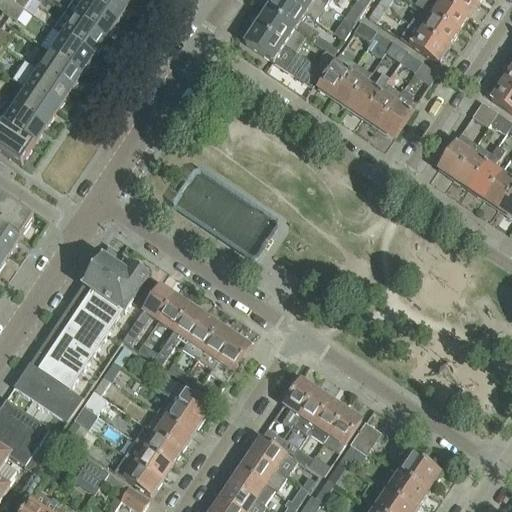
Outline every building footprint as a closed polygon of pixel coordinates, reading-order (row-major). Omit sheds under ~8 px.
[(0,13),(6,17),(14,6),(4,0),(2,0),(0,4),(0,13)] [(32,0),(17,0),(14,6),(24,13),(32,0)] [(119,23),(87,2),(84,0),(74,0),(66,14),(107,41),(119,23)] [(131,5),(123,0),(87,0),(87,2),(119,23),(131,5)] [(301,25),(306,17),(279,0),(274,0),(271,5),(272,7),(268,15),(306,40),(306,41),(325,53),(334,59),(337,52),(317,39),(319,37),(301,25)] [(327,7),(315,0),(314,0),(279,0),(306,17),(316,23),(327,7)] [(358,0),(356,4),(365,11),(372,0),(358,0)] [(383,0),(380,6),(387,11),(394,0),(383,0)] [(421,0),(415,9),(420,12),(458,38),(468,22),(435,0),(421,0)] [(478,8),(466,0),(435,0),(468,22),(478,8)] [(355,27),(365,11),(356,4),(345,20),(355,27)] [(16,24),(24,13),(14,6),(6,17),(16,24)] [(369,21),(377,26),(387,11),(380,6),(369,21)] [(420,12),(410,27),(421,33),(448,52),(458,38),(420,12)] [(107,41),(66,14),(54,32),(63,37),(94,59),(107,41)] [(306,40),(268,15),(263,22),(259,22),(256,27),(257,30),(256,31),(295,57),(295,56),(306,41),(306,40)] [(344,43),(355,27),(345,20),(334,36),(344,43)] [(378,37),(361,25),(355,36),(370,46),(372,43),(374,44),(378,37)] [(448,52),(421,33),(410,27),(400,42),(439,67),(443,60),(446,62),(450,56),(447,54),(448,52)] [(295,57),(256,31),(253,31),(250,36),(251,39),(245,48),(312,92),(323,75),(315,70),(315,69),(295,56),(295,57)] [(11,38),(1,32),(0,32),(0,48),(2,51),(11,38)] [(94,59),(63,37),(51,55),(82,77),(94,59)] [(388,54),(393,47),(378,37),(374,44),(377,46),(371,55),(381,61),(387,53),(388,54)] [(408,57),(393,47),(388,54),(403,63),(408,57)] [(82,77),(51,55),(41,49),(29,68),(38,74),(70,95),(82,77)] [(323,75),(334,59),(325,53),(315,69),(315,70),(323,75)] [(423,67),(408,57),(403,63),(401,66),(415,76),(417,77),(423,67)] [(341,58),(319,91),(319,92),(320,94),(324,97),(326,96),(334,101),(357,68),(349,63),(341,58)] [(437,76),(423,67),(417,77),(415,76),(413,79),(429,89),(437,76)] [(372,78),(357,68),(334,101),(341,106),(341,109),(348,113),(366,86),(372,78)] [(511,73),(503,87),(511,92),(511,73)] [(70,95),(38,74),(26,92),(58,113),(70,95)] [(363,121),(387,88),(386,87),(389,82),(382,78),(373,91),(366,86),(348,113),(354,118),(357,117),(363,121)] [(511,92),(503,87),(501,90),(499,88),(495,95),(497,96),(492,104),(511,117),(511,92)] [(402,98),(401,97),(387,88),(363,121),(371,127),(372,130),(378,133),(402,98)] [(58,113),(26,92),(14,110),(46,131),(58,113)] [(395,143),(417,110),(410,105),(413,100),(402,93),(401,97),(402,98),(378,133),(384,138),(387,137),(395,143)] [(46,131),(14,110),(6,104),(0,112),(0,126),(2,128),(34,149),(46,131)] [(490,128),(497,116),(483,106),(473,121),(488,131),(489,128),(490,128)] [(505,138),(508,134),(511,127),(511,125),(497,116),(490,128),(505,138)] [(34,149),(2,128),(0,130),(0,153),(21,168),(34,149)] [(453,183),(476,148),(461,138),(439,172),(447,177),(447,179),(453,183)] [(469,192),(491,158),(476,148),(453,183),(460,188),(463,188),(469,192)] [(483,203),(501,178),(493,173),(504,154),(497,149),(491,158),(469,192),(477,197),(477,199),(483,203)] [(499,212),(511,192),(511,176),(508,183),(501,178),(483,203),(490,208),(493,208),(499,212)] [(511,192),(499,212),(507,217),(507,220),(511,223),(511,222),(511,192)] [(0,226),(21,241),(34,222),(2,200),(0,202),(0,226)] [(0,226),(0,252),(9,258),(21,241),(0,226)] [(0,271),(9,258),(0,252),(0,271)] [(124,317),(149,280),(108,252),(83,290),(122,316),(124,317)] [(70,394),(122,316),(83,290),(30,367),(70,394)] [(160,325),(178,299),(170,294),(168,295),(160,290),(142,315),(143,315),(123,344),(131,349),(151,319),(160,325)] [(175,335),(191,311),(183,305),(183,303),(178,299),(160,325),(174,335),(175,335)] [(188,346),(207,319),(200,314),(197,315),(191,311),(175,335),(174,335),(158,358),(159,358),(155,365),(162,370),(181,341),(187,346),(188,346)] [(199,364),(221,330),(213,325),(213,323),(207,319),(188,346),(187,346),(183,353),(199,364)] [(214,374),(237,339),(230,334),(228,335),(221,330),(199,364),(213,373),(214,374)] [(226,387),(251,350),(243,344),(243,342),(237,339),(214,374),(213,373),(210,377),(226,387)] [(159,358),(158,358),(143,348),(139,355),(155,365),(159,358)] [(121,370),(132,355),(124,350),(114,365),(121,370)] [(111,385),(121,370),(114,365),(103,381),(111,385)] [(70,394),(30,367),(14,392),(67,427),(83,403),(74,397),(70,394)] [(189,378),(173,368),(168,374),(184,385),(189,378)] [(204,388),(203,388),(189,378),(184,385),(199,395),(204,388)] [(100,400),(111,385),(103,381),(94,394),(95,395),(94,395),(100,400)] [(300,419),(318,392),(311,388),(309,388),(301,383),(284,409),(291,413),(283,426),(292,431),(294,428),(300,419)] [(211,409),(179,387),(169,402),(203,425),(207,419),(206,416),(211,409)] [(202,391),(199,395),(214,405),(216,401),(202,391)] [(309,437),(331,404),(324,399),(324,396),(318,392),(300,419),(294,428),(309,437)] [(107,404),(100,400),(94,395),(84,410),(98,419),(107,404)] [(203,425),(169,402),(159,417),(191,439),(196,431),(199,431),(203,425)] [(25,469),(49,433),(6,404),(0,412),(0,447),(4,450),(1,454),(11,460),(25,469)] [(325,447),(348,412),(341,408),(339,409),(331,404),(309,437),(325,447)] [(88,433),(98,419),(84,410),(74,425),(80,429),(81,429),(88,433)] [(341,457),(362,424),(354,419),(354,416),(348,412),(325,447),(341,457)] [(191,439),(159,417),(149,432),(183,455),(187,448),(186,446),(191,439)] [(70,444),(80,429),(74,425),(63,440),(70,444)] [(367,458),(382,436),(365,426),(351,448),(367,458)] [(183,455),(149,432),(147,430),(137,445),(171,468),(176,462),(178,462),(183,455)] [(284,443),(268,432),(264,439),(280,450),(284,443)] [(286,459),(262,442),(256,450),(254,450),(250,456),(277,473),(276,474),(287,481),(297,467),(286,459)] [(299,453),(284,443),(280,450),(294,459),(299,453)] [(171,468),(137,445),(127,460),(163,484),(167,479),(166,476),(171,468)] [(4,450),(0,447),(0,503),(17,478),(4,470),(11,460),(1,454),(4,450)] [(367,458),(351,448),(340,464),(347,468),(352,461),(360,466),(367,458)] [(314,463),(299,453),(294,459),(310,470),(314,463)] [(276,474),(277,473),(250,456),(245,463),(246,465),(241,473),(274,495),(277,496),(287,481),(276,474)] [(438,475),(446,462),(437,456),(429,469),(424,465),(423,462),(419,459),(415,459),(412,457),(400,476),(428,494),(433,488),(435,487),(440,480),(440,478),(441,476),(438,475)] [(163,484),(127,460),(116,476),(151,499),(156,492),(158,491),(163,484)] [(330,472),(315,462),(314,462),(314,463),(310,470),(324,480),(330,472)] [(103,485),(109,477),(89,464),(77,482),(76,482),(74,485),(74,486),(94,499),(96,496),(103,485)] [(335,487),(347,468),(340,464),(328,483),(335,487)] [(274,495),(241,473),(236,480),(234,480),(230,486),(264,509),(274,495)] [(56,511),(57,511),(58,509),(37,495),(45,483),(34,476),(9,511),(56,511)] [(428,494),(400,476),(387,494),(414,511),(416,511),(420,506),(423,506),(428,499),(427,496),(428,494)] [(124,487),(109,477),(103,485),(118,496),(124,487)] [(315,486),(309,482),(303,491),(309,495),(315,486)] [(323,505),(335,487),(328,483),(316,501),(323,505)] [(264,509),(230,486),(225,493),(226,495),(222,502),(237,511),(264,511),(266,511),(264,509)] [(299,511),(309,495),(303,491),(301,490),(301,491),(302,492),(292,507),(299,511)] [(131,511),(145,511),(151,505),(130,491),(120,505),(131,511)] [(414,511),(387,494),(374,511),(414,511)] [(318,511),(323,505),(316,501),(315,502),(312,499),(303,511),(318,511)] [(237,511),(222,502),(216,510),(214,509),(212,511),(237,511)]
